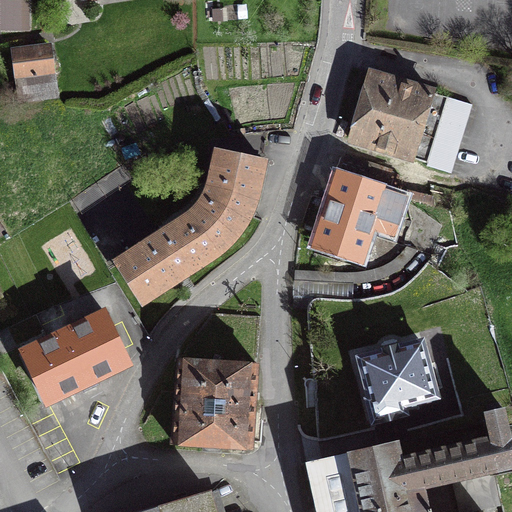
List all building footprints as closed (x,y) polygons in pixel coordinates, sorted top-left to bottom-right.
[(0,0),(0,29),(29,30),(29,0),(0,0)] [(48,46),(14,50),(17,75),(52,71),(48,46)] [(427,165),(451,173),(471,105),(369,74),(349,139),(427,162),(427,165)] [(142,302),(217,254),(230,242),(241,229),(249,214),(256,197),(263,162),(217,152),(208,190),(194,211),(117,262),(142,302)] [(392,234),(405,197),(393,193),(400,175),(346,156),(317,246),(360,260),(370,227),(392,234)] [(128,363),(104,313),(23,351),(46,402),(128,363)] [(369,400),(374,420),(404,412),(402,405),(436,396),(422,342),(360,358),(371,399),(369,400)] [(173,442),(251,447),(256,364),(179,359),(173,442)] [(397,444),(407,489),(422,485),(491,470),(511,464),(511,447),(503,409),(487,412),(489,423),(397,444)] [(363,511),(431,511),(431,507),(428,508),(422,485),(407,489),(397,444),(396,441),(350,452),(363,511)] [(363,511),(350,452),(306,462),(317,511),(363,511)] [(431,507),(431,511),(468,511),(500,506),(491,470),(422,485),(428,508),(431,507)] [(214,511),(209,493),(144,511),(214,511)]
